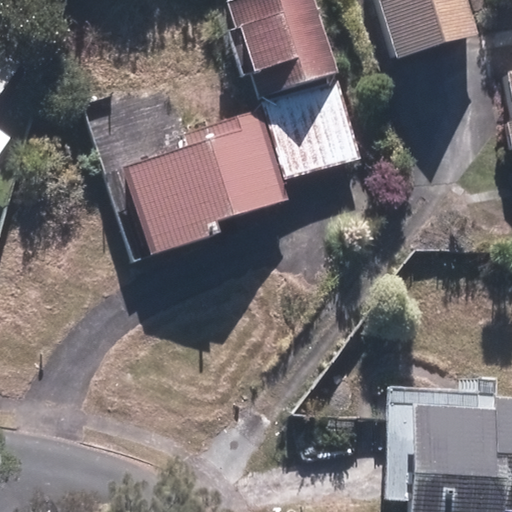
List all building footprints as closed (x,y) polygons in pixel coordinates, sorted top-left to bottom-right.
[(358,147),(317,0),(238,0),(284,167),(358,147)] [(468,18),(462,0),(379,0),(392,40),(468,18)] [(0,145),(13,129),(0,119),(0,86),(23,58),(0,39),(0,145)] [(511,153),(511,47),(500,49),(510,154),(511,153)] [(287,189),(254,107),(129,157),(162,239),(287,189)] [(488,374),(388,374),(388,408),(408,408),(407,511),(492,511),(492,503),(511,502),(511,390),(488,390),(488,374)]
